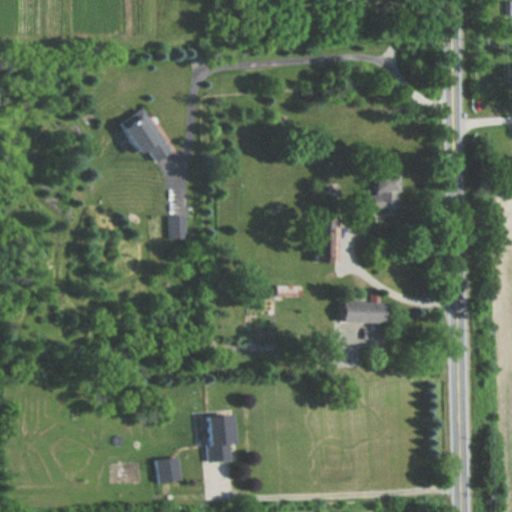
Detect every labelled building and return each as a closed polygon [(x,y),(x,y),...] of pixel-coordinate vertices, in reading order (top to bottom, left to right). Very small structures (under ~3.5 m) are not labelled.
[(144,149),(152,161),(167,152),(140,107),(116,122),(136,154),(144,149)] [(395,174),(371,174),(372,194),(356,195),(356,208),(395,208),(395,174)] [(313,234),(313,262),(327,262),(327,234),(313,234)] [(381,323),(381,301),(340,301),(340,323),(381,323)] [(202,415),(205,461),(232,459),(230,414),(202,415)] [(176,481),(175,458),(153,458),(154,481),(176,481)]
